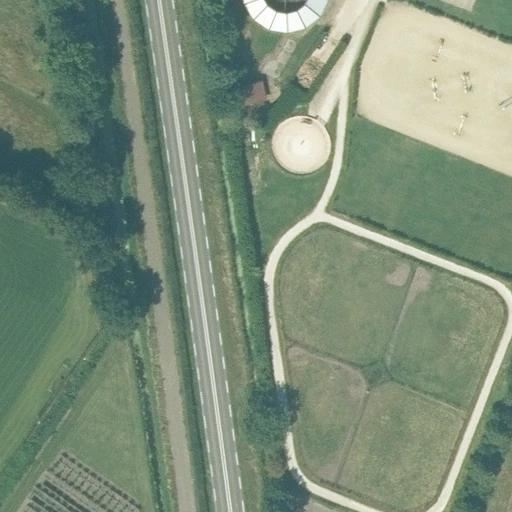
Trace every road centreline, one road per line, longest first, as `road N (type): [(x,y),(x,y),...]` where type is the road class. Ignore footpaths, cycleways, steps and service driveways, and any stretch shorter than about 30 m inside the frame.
road 1 (primary): [(240,511),(162,0)]
road 2 (unclassified): [(187,511),(115,0)]
